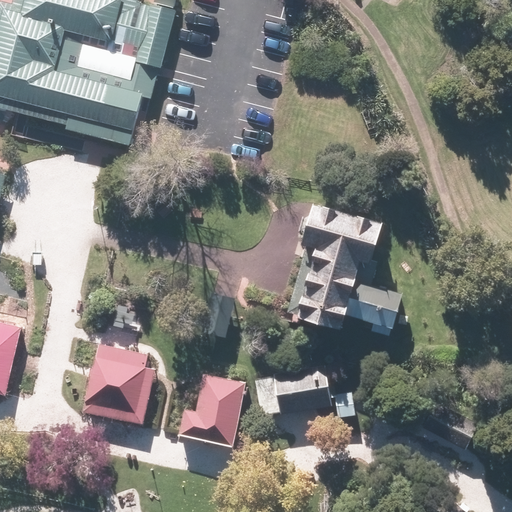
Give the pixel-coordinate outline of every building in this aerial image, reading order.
[(0,104),(119,135),(137,64),(154,69),(169,12),(134,4),(135,0),(15,0),(14,5),(10,4),(0,1),(0,104)] [(283,294),(278,313),(389,338),(399,295),(368,288),(383,224),(303,206),(300,220),(283,294)] [(202,330),(226,337),(235,298),(212,293),(202,330)] [(22,328),(0,322),(0,398),(5,399),(22,328)] [(148,356),(98,344),(82,411),(140,425),(156,370),(145,367),(148,356)] [(324,364),(271,372),(278,417),(331,409),(324,364)] [(250,385),(203,373),(195,411),(184,409),(179,433),(187,435),(235,447),(250,385)] [(349,394),(331,396),(334,421),(352,418),(349,394)] [(476,424),(432,403),(419,429),(463,450),(476,424)] [(464,511),(451,503),(444,511),(464,511)]
